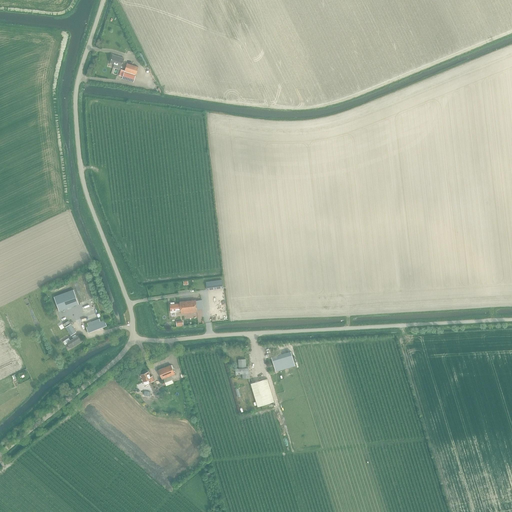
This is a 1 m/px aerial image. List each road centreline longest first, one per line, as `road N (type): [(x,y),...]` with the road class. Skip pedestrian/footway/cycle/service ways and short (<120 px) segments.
road 1 (unclassified): [(133,337),(511,319)]
road 2 (unclassified): [(133,337),(129,304),(83,185),(75,113),(103,0)]
road 3 (unclassified): [(0,453),(133,337)]
